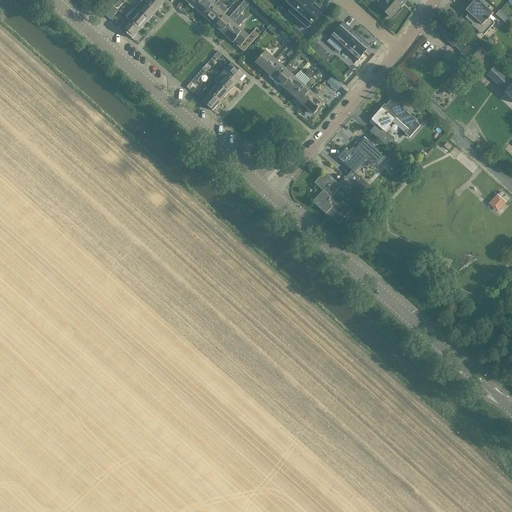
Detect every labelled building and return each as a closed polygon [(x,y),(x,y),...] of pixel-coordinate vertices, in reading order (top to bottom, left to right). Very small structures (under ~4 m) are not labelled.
[(124,0),(119,0),(115,5),(119,8),(125,1),(124,0)] [(143,0),(135,9),(148,21),(156,13),(146,4),(143,0)] [(160,0),(149,0),(146,4),(156,13),(164,4),(160,0)] [(184,0),(185,0),(194,9),(201,0),(184,0)] [(208,0),(201,0),(194,9),(204,17),(214,6),(208,0)] [(224,14),(213,26),(223,35),(238,18),(254,0),(245,0),(229,18),(224,14)] [(298,22),(304,27),(308,30),(321,15),(307,2),(308,0),(288,0),(285,5),(300,19),(298,22)] [(406,0),(387,0),(380,9),(390,18),(400,7),(399,6),(403,0),(406,0)] [(466,11),(469,14),(465,18),(484,35),(494,24),(493,23),(494,22),(489,18),(493,14),(489,10),(491,7),(482,0),(466,0),(471,4),(466,10),(466,11)] [(218,1),(214,6),(204,17),(213,26),(224,14),(228,10),(218,1)] [(118,11),(114,7),(105,16),(110,20),(118,11)] [(148,21),(135,9),(127,18),(130,22),(140,30),(148,21)] [(508,19),(499,11),(496,15),(505,23),(508,19)] [(238,18),(223,35),(233,43),(236,40),(242,45),(249,37),(239,27),(243,22),(238,18)] [(130,22),(122,31),(132,39),(140,30),(130,22)] [(357,61),(367,50),(360,44),(364,40),(344,22),(331,37),(357,61)] [(445,23),(437,31),(453,46),(461,37),(445,23)] [(301,42),(305,38),(301,34),(297,38),(301,42)] [(317,38),(316,39),(317,41),(318,43),(319,44),(321,44),(323,43),(325,40),(326,39),(326,37),(324,35),(323,34),(321,34),(319,35),(317,38)] [(293,40),(289,37),(285,42),(289,45),(293,40)] [(218,51),(213,57),(217,60),(222,54),(218,51)] [(471,65),(476,59),(466,51),(462,56),(471,65)] [(256,64),(265,73),(278,58),(277,57),(275,60),(266,52),(256,64)] [(290,52),(287,56),(293,61),(296,58),(290,52)] [(278,58),(265,73),(275,81),(285,69),(280,65),(283,62),(278,58)] [(296,58),(293,61),(298,66),(301,62),(296,58)] [(245,75),(231,63),(223,72),(227,76),(237,85),(245,75)] [(202,69),(206,73),(210,67),(207,64),(202,69)] [(202,69),(197,75),(201,78),(206,73),(202,69)] [(285,69),(275,81),(284,90),(295,78),(285,69)] [(309,70),(306,73),(311,78),(308,81),(309,82),(315,75),(309,70)] [(315,75),(309,82),(312,85),(315,81),(317,83),(320,80),(315,75)] [(227,76),(219,84),(229,93),(237,85),(227,76)] [(295,78),(284,90),(294,98),(305,86),(295,78)] [(336,79),(332,84),(337,88),(341,83),(336,79)] [(186,87),(189,91),(195,85),(191,82),(186,87)] [(219,84),(211,93),(221,102),(229,93),(219,84)] [(305,86),(294,98),(304,107),(314,95),(305,86)] [(201,93),(206,98),(203,102),(212,111),(221,102),(211,93),(206,88),(201,93)] [(314,95),(304,107),(313,116),(324,104),(314,95)] [(370,120),(382,130),(375,137),(386,147),(393,139),(384,132),(393,122),(407,131),(409,129),(409,130),(417,122),(392,99),(383,109),(382,108),(370,120)] [(351,171),(345,179),(355,187),(361,180),(354,173),(369,156),(374,161),(381,154),(364,139),(351,154),(345,149),(337,158),(351,171)] [(231,158),(234,161),(245,152),(235,141),(226,149),(232,157),(231,158)] [(348,194),(355,187),(345,179),(339,185),(334,180),(332,182),(322,174),(314,184),(323,192),(312,203),(326,215),(326,214),(338,225),(352,210),(343,202),(340,206),(331,198),(341,187),(348,194)] [(506,203),(497,195),(490,203),(499,211),(506,203)]
